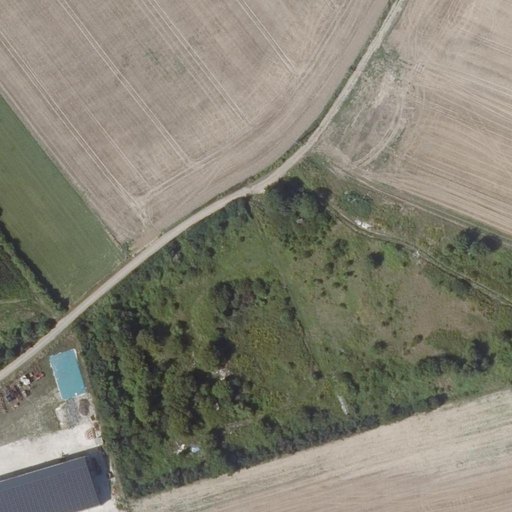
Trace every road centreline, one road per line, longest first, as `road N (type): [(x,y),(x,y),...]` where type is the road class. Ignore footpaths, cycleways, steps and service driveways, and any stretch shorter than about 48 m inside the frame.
road 1 (unclassified): [(0,373),(146,251),(267,183)]
road 2 (track): [(267,183),(315,136),(399,0)]
